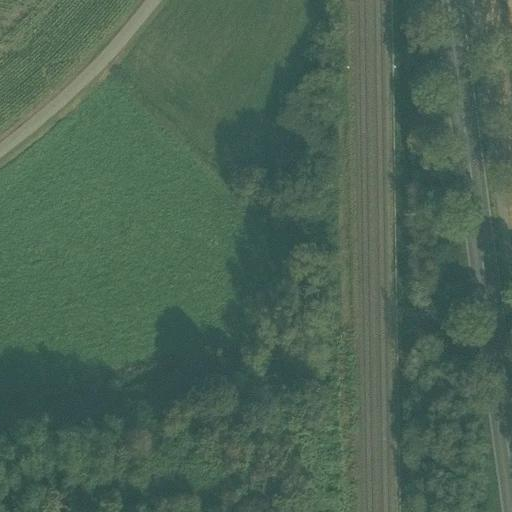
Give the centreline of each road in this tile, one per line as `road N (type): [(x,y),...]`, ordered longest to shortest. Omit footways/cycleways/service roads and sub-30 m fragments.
road 1 (primary): [(511,483),(445,0)]
road 2 (unclassified): [(0,150),(98,69),(153,0)]
